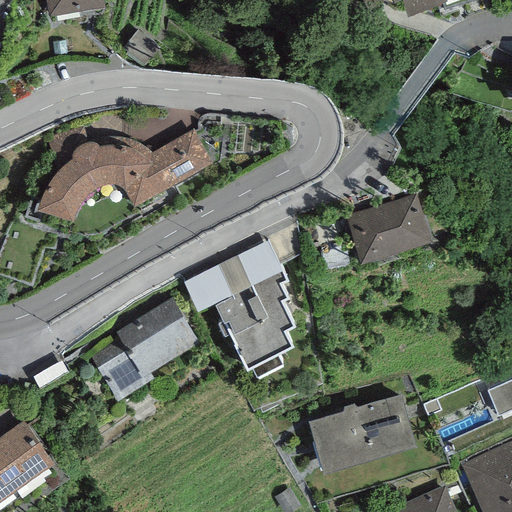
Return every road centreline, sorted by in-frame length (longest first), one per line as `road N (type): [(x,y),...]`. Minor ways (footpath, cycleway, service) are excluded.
road 1 (tertiary): [(0,325),(290,171),(319,145),(316,117),(288,99),(141,87),(98,92),(0,128)]
road 2 (residential): [(511,30),(481,30),(451,45),(368,158),(337,187),(47,339),(27,347),(0,332)]
